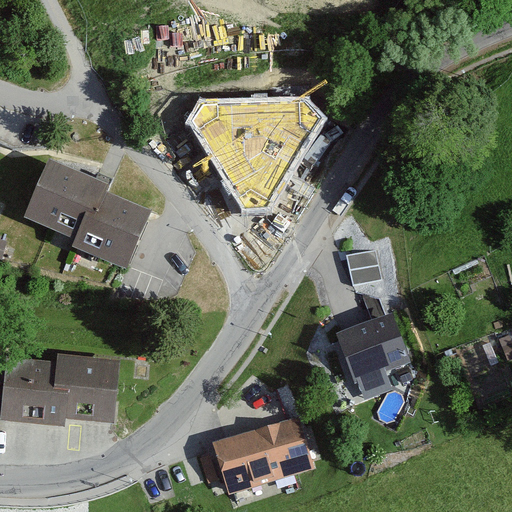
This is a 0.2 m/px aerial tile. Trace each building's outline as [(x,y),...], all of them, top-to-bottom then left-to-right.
[(319,168),(263,141),(227,212),(284,234),(319,168)] [(104,188),(45,164),(20,220),(66,242),(63,253),(122,274),(146,216),(102,198),(104,188)] [(375,248),(349,254),(355,281),(381,275),(375,248)] [(391,317),(332,339),(348,384),(410,364),(391,317)] [(53,366),(7,362),(0,396),(0,429),(60,435),(62,424),(110,428),(118,362),(51,354),(53,366)] [(297,421),(210,448),(226,497),(313,469),(297,421)]
